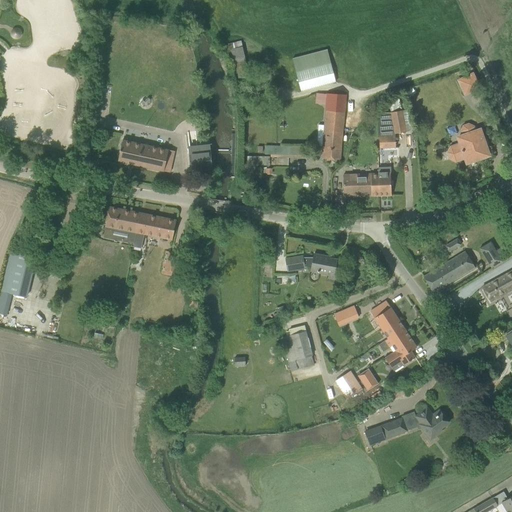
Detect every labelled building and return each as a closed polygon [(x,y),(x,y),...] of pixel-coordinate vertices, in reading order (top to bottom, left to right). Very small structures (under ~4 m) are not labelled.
[(249,76),(242,44),(228,47),(231,62),(234,61),(237,79),(249,76)] [(335,82),(326,49),(292,59),(301,91),(335,82)] [(256,102),(274,98),(266,64),(248,68),(256,102)] [(473,74),(458,81),(465,95),(479,88),(473,74)] [(322,140),(322,146),(341,147),(342,142),(343,123),(346,95),(326,94),(325,104),(324,122),(322,140)] [(390,112),(377,113),(378,135),(378,149),(396,148),(395,134),(406,132),(402,110),(401,104),(400,105),(399,99),(388,101),(390,112)] [(451,147),(448,153),(450,158),(455,161),(465,158),(467,163),(489,156),(480,130),(475,132),(473,127),(468,125),(464,126),(462,131),(463,136),(458,138),(460,144),(451,147)] [(173,161),(175,151),(122,140),(118,161),(164,171),(166,159),(173,161)] [(209,142),(188,145),(190,168),(212,166),(209,142)] [(340,160),(341,147),(322,146),(317,146),(316,158),(340,160)] [(301,157),(301,147),(276,147),(276,157),(301,157)] [(254,156),(254,165),(272,164),(272,155),(254,156)] [(391,167),(379,168),(379,172),(378,172),(378,174),(378,196),(391,195),(391,167)] [(378,196),(378,174),(343,175),(344,196),(378,196)] [(176,220),(140,213),(139,213),(109,207),(105,226),(136,233),(133,247),(141,248),(144,234),(172,240),(176,220)] [(457,239),(452,242),(455,248),(461,245),(457,239)] [(491,242),(479,249),(484,256),(495,248),(491,242)] [(0,289),(0,290),(27,297),(36,257),(10,250),(0,289)] [(178,268),(181,254),(166,251),(162,273),(171,275),(172,267),(178,268)] [(423,277),(433,293),(475,267),(465,251),(423,277)] [(303,256),(285,259),(287,272),(296,270),(298,267),(311,267),(311,271),(319,273),(327,275),(327,273),(334,274),(337,260),(332,259),(331,259),(329,259),(330,257),(314,254),(313,257),(303,257),(303,256)] [(511,270),(482,287),(490,302),(511,289),(511,270)] [(376,320),(388,339),(388,340),(396,335),(398,337),(406,332),(386,301),(370,312),(376,320)] [(347,309),(334,315),(337,322),(342,320),(343,324),(358,317),(355,310),(348,313),(347,309)] [(359,325),(344,335),(349,342),(353,339),(354,341),(365,333),(359,325)] [(281,337),(290,371),(314,365),(304,326),(288,330),(289,331),(285,332),(286,336),(281,337)] [(396,351),(412,341),(406,332),(398,337),(396,335),(388,340),(388,339),(379,345),(383,351),(392,345),(395,351),(396,351)] [(415,357),(411,351),(416,347),(412,341),(396,351),(395,351),(385,358),(391,368),(401,362),(403,365),(415,357)] [(245,366),(245,357),(234,358),(235,367),(243,367),(243,366),(245,366)] [(368,369),(357,376),(367,391),(378,384),(368,369)] [(343,385),(354,378),(350,371),(339,378),(343,385)] [(351,397),(343,385),(339,378),(334,381),(346,400),(351,397)] [(362,390),(354,378),(343,385),(351,397),(362,390)] [(427,408),(415,417),(420,423),(419,424),(430,440),(442,431),(440,429),(449,423),(439,410),(432,415),(427,408)] [(402,418),(381,426),(386,439),(407,432),(402,418)] [(381,426),(365,432),(370,445),(386,439),(381,426)] [(511,511),(511,495),(501,502),(507,511),(511,511)] [(474,509),(476,511),(486,511),(498,506),(493,498),(474,509)]
